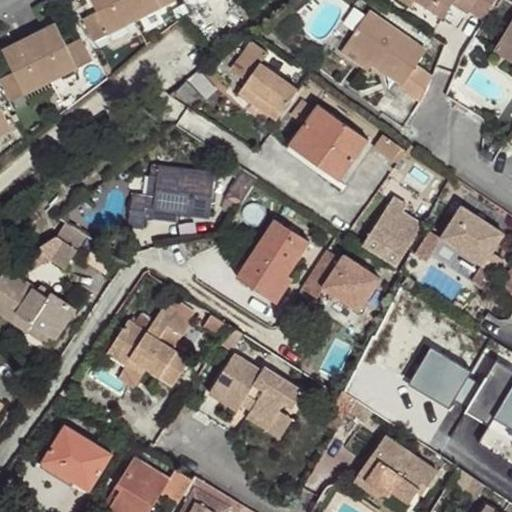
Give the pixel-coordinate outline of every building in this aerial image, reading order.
[(136,21),(124,0),(91,0),(98,12),(83,19),(94,42),(136,21)] [(124,0),(136,21),(176,0),(124,0)] [(410,0),(411,0),(407,5),(410,8),(415,1),(414,0),(413,0),(410,0)] [(496,0),(413,0),(414,0),(415,1),(442,20),(453,3),(468,14),(471,9),(485,18),(496,0)] [(427,51),(369,11),(346,45),(373,65),(403,86),(427,51)] [(511,21),(501,39),(511,46),(511,21)] [(82,38),(67,45),(56,23),(29,37),(52,82),(93,61),(82,38)] [(52,82),(29,37),(3,50),(14,72),(0,79),(0,81),(11,103),(52,82)] [(511,46),(501,39),(494,51),(511,61),(511,46)] [(299,91),(260,64),(268,53),(253,41),(232,71),(248,82),(246,85),(259,94),(252,103),(254,104),(278,121),(299,91)] [(373,65),(346,45),(341,51),(369,71),(373,65)] [(259,94),(246,85),(245,86),(240,93),(239,94),(252,103),(259,94)] [(316,109),(306,102),(294,119),(304,126),(313,113),(316,109)] [(368,140),(319,105),(316,109),(313,113),(304,126),(290,146),(339,181),(368,140)] [(0,108),(0,136),(12,130),(2,108),(0,108)] [(400,135),(389,127),(372,148),(392,161),(407,141),(400,135)] [(215,175),(158,168),(157,177),(153,218),(160,218),(161,212),(180,214),(210,218),(215,175)] [(153,218),(157,177),(134,174),(129,226),(151,228),(153,218)] [(427,220),(392,196),(361,242),(397,266),(427,220)] [(503,234),(463,208),(443,238),(483,265),(485,262),(491,254),(503,234)] [(180,214),(161,212),(160,218),(159,222),(178,224),(180,214)] [(309,242),(276,220),(238,279),(267,297),(283,273),(288,276),(291,271),(309,242)] [(77,251),(56,237),(38,250),(47,256),(65,269),(77,251)] [(119,255),(97,242),(85,262),(106,275),(119,255)] [(47,256),(38,250),(7,269),(16,275),(47,256)] [(501,261),(491,254),(485,262),(496,269),(501,261)] [(511,267),(501,283),(511,289),(511,267)] [(7,269),(6,269),(0,278),(0,312),(27,331),(32,324),(55,339),(56,340),(76,309),(52,292),(49,298),(16,275),(7,269)] [(294,279),(283,273),(267,297),(278,304),(278,303),(294,279)] [(364,320),(377,293),(364,286),(350,313),(364,320)] [(193,322),(165,305),(147,333),(128,321),(108,353),(126,365),(131,357),(174,386),(190,360),(174,350),(193,322)] [(55,339),(32,324),(27,331),(49,346),(55,339)] [(427,346),(408,384),(451,406),(471,367),(427,346)] [(304,393),(265,368),(262,372),(234,354),(210,393),(225,403),(228,397),(242,405),(248,396),(257,402),(251,411),(284,433),(293,419),(280,411),(286,402),(294,408),(304,393)] [(148,369),(131,357),(126,365),(143,375),(148,369)] [(511,370),(492,360),(466,405),(511,431),(511,370)] [(356,400),(343,391),(339,396),(328,417),(326,421),(327,426),(331,428),(337,432),(349,412),(356,400)] [(257,402),(248,396),(242,405),(251,411),(257,402)] [(242,405),(228,397),(225,403),(239,411),(242,405)] [(374,411),(356,400),(349,412),(367,425),(374,411)] [(284,433),(251,411),(248,418),(281,439),(284,433)] [(113,454),(66,425),(44,461),(42,462),(90,491),(113,454)] [(439,472),(386,435),(358,474),(390,497),(393,492),(410,503),(424,484),(428,487),(439,472)] [(169,479),(134,458),(117,486),(121,490),(107,511),(150,511),(162,493),(170,480),(169,479)] [(485,486),(458,467),(449,481),(477,499),(485,486)] [(193,481),(176,470),(169,479),(170,480),(162,493),(179,504),(193,481)] [(390,497),(358,474),(354,481),(386,503),(390,497)] [(107,511),(121,490),(117,486),(102,509),(107,511)] [(218,500),(206,492),(199,503),(212,511),(218,500)] [(199,503),(189,498),(180,511),(214,511),(212,511),(199,503)] [(240,511),(244,505),(232,499),(228,505),(240,511)]
